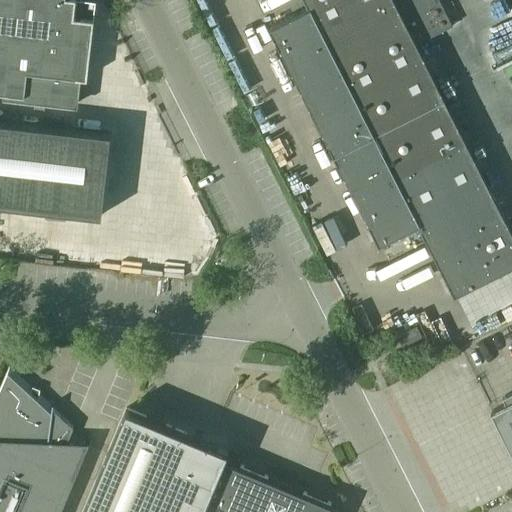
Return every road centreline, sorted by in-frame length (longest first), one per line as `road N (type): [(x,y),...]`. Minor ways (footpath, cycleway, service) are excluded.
road 1 (unclassified): [(300,317),(141,0)]
road 2 (unclassified): [(0,295),(228,322),(300,317)]
road 3 (unclassified): [(402,511),(300,317)]
